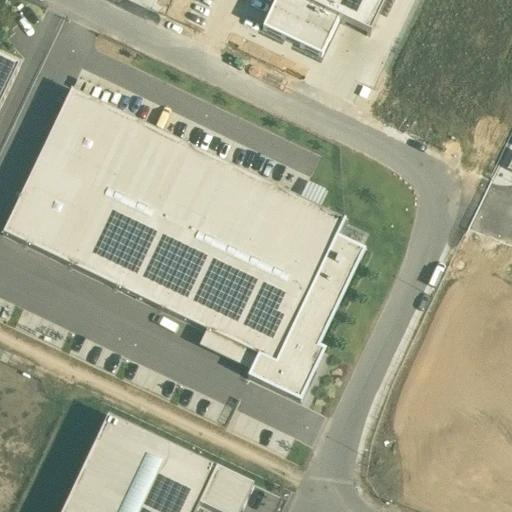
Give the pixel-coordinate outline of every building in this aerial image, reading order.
[(338,25),(285,0),(275,0),(260,32),(321,61),(338,25)] [(285,0),(338,25),(368,40),(387,0),(285,0)] [(511,0),(455,0),(434,47),(451,55),(511,83),(511,0)] [(493,126),(511,84),(511,83),(451,55),(431,97),(493,126)] [(0,110),(19,70),(0,61),(0,110)] [(327,348),(322,346),(366,255),(333,240),(341,225),(70,96),(3,236),(259,359),(248,381),(299,405),(327,348)] [(109,421),(64,511),(198,511),(199,510),(204,511),(242,511),(253,490),(109,421)]
